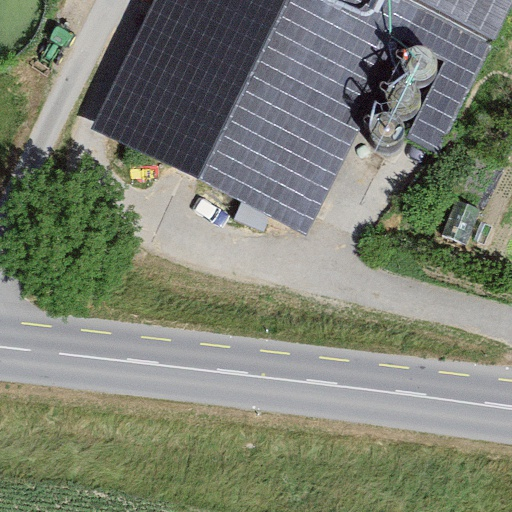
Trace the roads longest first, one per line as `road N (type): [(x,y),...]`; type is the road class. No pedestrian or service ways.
road 1 (secondary): [(0,344),(511,405)]
road 2 (track): [(0,292),(130,0)]
